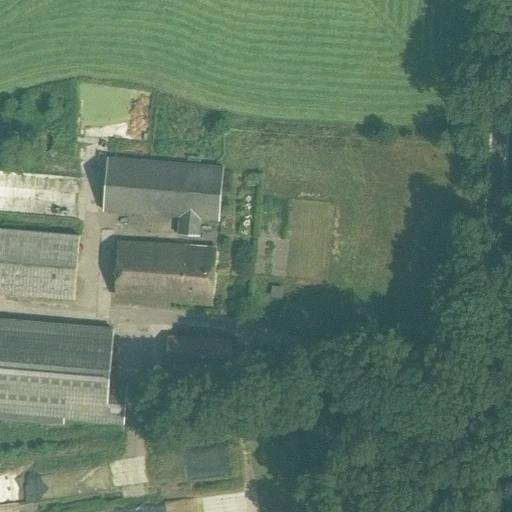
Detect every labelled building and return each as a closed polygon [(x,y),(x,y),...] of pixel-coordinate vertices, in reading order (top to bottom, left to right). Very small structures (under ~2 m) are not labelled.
[(75,121),(75,136),(103,137),(103,122),(75,121)] [(178,219),(177,236),(201,237),(202,221),(219,223),(224,168),(108,158),(103,212),(178,219)] [(0,207),(10,208),(11,172),(0,171),(0,207)] [(16,206),(47,207),(48,172),(18,171),(16,206)] [(275,187),(274,223),(322,225),(323,188),(275,187)] [(79,234),(0,227),(0,293),(73,299),(79,234)] [(217,249),(119,243),(116,297),(212,305),(217,249)] [(113,337),(0,327),(0,413),(123,424),(127,387),(109,385),(113,337)] [(165,367),(229,369),(232,341),(168,336),(165,367)]
